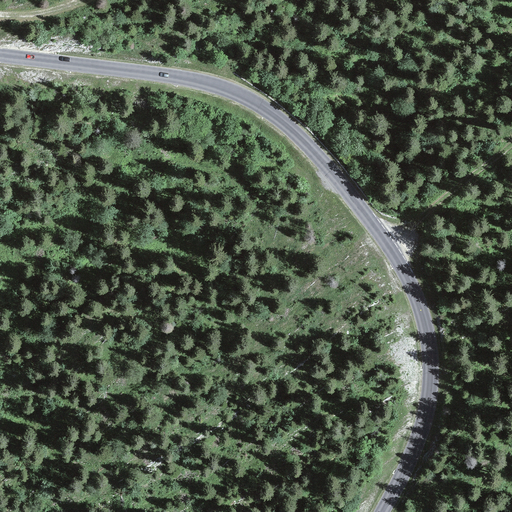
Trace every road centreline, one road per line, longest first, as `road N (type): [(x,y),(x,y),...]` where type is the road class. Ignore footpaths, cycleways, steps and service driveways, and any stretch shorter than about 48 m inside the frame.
road 1 (tertiary): [(0,55),(235,93),(273,115),(324,166),(394,259),(425,332),(425,415),(383,511)]
road 2 (track): [(385,246),(511,144)]
